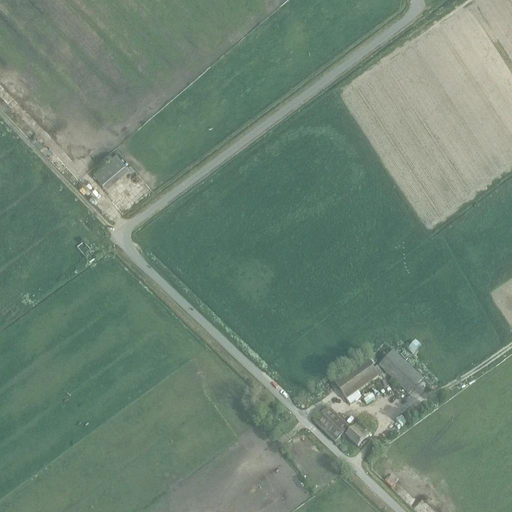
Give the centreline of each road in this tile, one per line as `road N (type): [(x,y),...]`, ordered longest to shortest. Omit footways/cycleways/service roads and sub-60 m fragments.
road 1 (unclassified): [(399,511),(114,237),(420,8),(417,0)]
road 2 (track): [(114,237),(0,119)]
